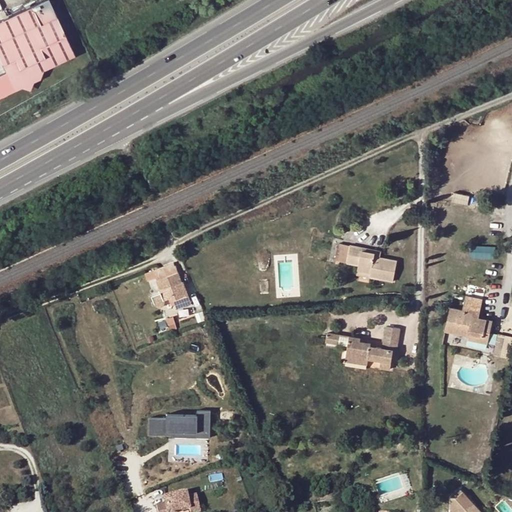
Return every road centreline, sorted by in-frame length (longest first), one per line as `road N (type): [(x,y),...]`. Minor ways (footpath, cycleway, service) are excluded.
road 1 (track): [(0,319),(156,261),(422,133)]
road 2 (trunk): [(0,197),(390,0)]
road 3 (trunk): [(0,189),(333,0)]
road 4 (trunk): [(291,0),(0,167)]
road 5 (track): [(119,137),(172,249)]
